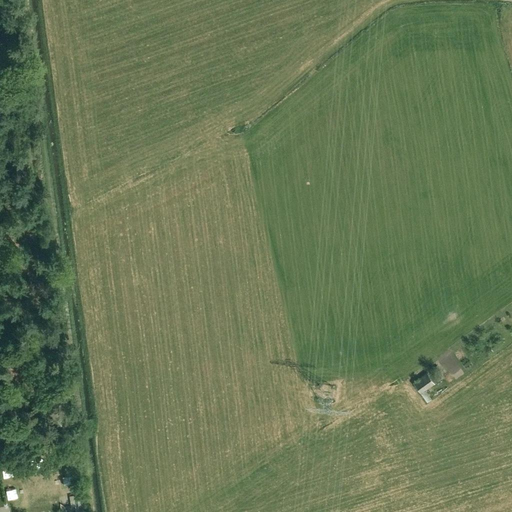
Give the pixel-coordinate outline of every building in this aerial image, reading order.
[(435,384),(427,373),(414,383),(422,394),(435,384)] [(432,402),(436,399),(430,391),(426,394),(432,402)] [(35,460),(38,473),(48,471),(45,458),(35,460)] [(8,479),(22,479),(22,470),(8,470),(8,479)] [(75,474),(68,477),(71,486),(78,484),(75,474)] [(14,504),(20,502),(16,490),(10,492),(14,504)] [(55,498),(48,500),(50,509),(57,507),(55,498)]
